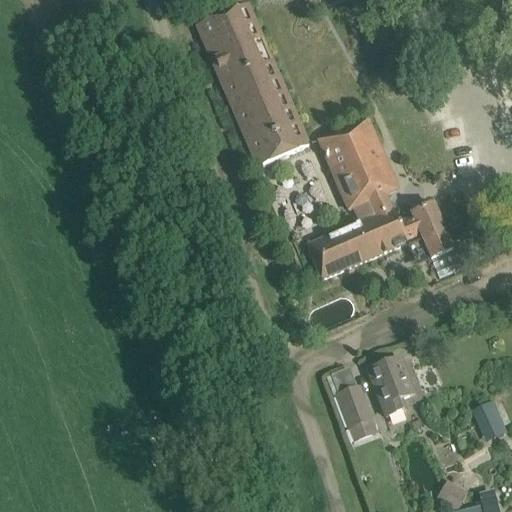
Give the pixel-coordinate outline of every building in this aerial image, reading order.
[(258,170),(310,147),(250,6),(246,7),(243,0),(214,0),(192,10),(199,28),(197,29),(258,170)] [(453,254),(449,244),(432,207),(409,217),(410,218),(399,223),(387,196),(398,191),(368,122),(319,143),(348,212),(353,209),(360,225),(307,248),(321,283),(405,247),(408,252),(421,246),(429,264),(453,254)] [(407,410),(402,398),(412,394),(399,362),(370,374),(383,406),(388,418),(407,410)] [(379,436),(373,423),(360,389),(358,390),(336,398),(349,432),(345,433),(351,447),(379,436)] [(491,403),(479,409),(484,420),(496,414),(491,403)] [(451,487),(442,504),(457,511),(465,495),(458,491),(451,487)] [(480,500),(482,509),(467,511),(498,511),(495,497),(480,500)]
